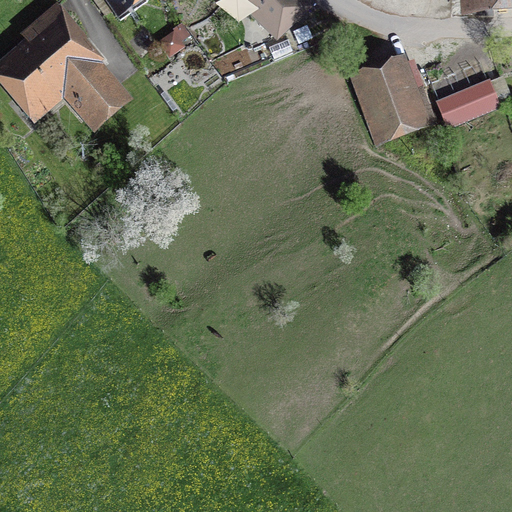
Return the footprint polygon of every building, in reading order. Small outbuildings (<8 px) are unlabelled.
[(145,0),(117,0),(120,4),(112,9),(120,21),(147,2),(145,0)] [(233,0),(274,39),(308,7),(300,0),(233,0)] [(95,124),(122,100),(61,29),(70,22),(59,8),(41,23),(52,37),(5,77),(32,109),(61,84),(95,124)] [(377,139),(419,124),(421,129),(435,123),(423,90),(408,96),(398,69),(354,85),(361,104),(364,103),(377,139)] [(441,107),(448,124),(496,104),(490,87),(441,107)]
